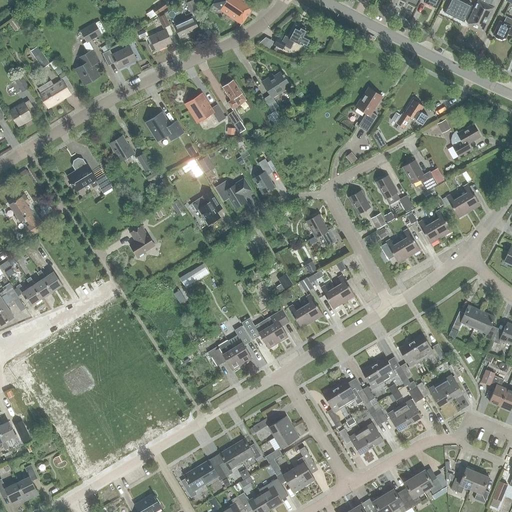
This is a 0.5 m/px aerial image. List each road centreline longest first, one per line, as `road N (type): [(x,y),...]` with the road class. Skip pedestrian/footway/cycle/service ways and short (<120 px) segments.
road 1 (residential): [(0,165),(110,97),(260,24),(283,0)]
road 2 (tertiary): [(511,93),(322,0)]
road 3 (residential): [(348,485),(424,442),(458,437),(473,422),(511,436)]
road 4 (residential): [(151,452),(281,372)]
road 5 (residential): [(348,485),(281,372)]
road 6 (residential): [(281,372),(390,305)]
road 7 (residential): [(0,340),(116,287)]
road 8 (residential): [(390,305),(328,194)]
road 9 (residential): [(46,511),(151,452)]
